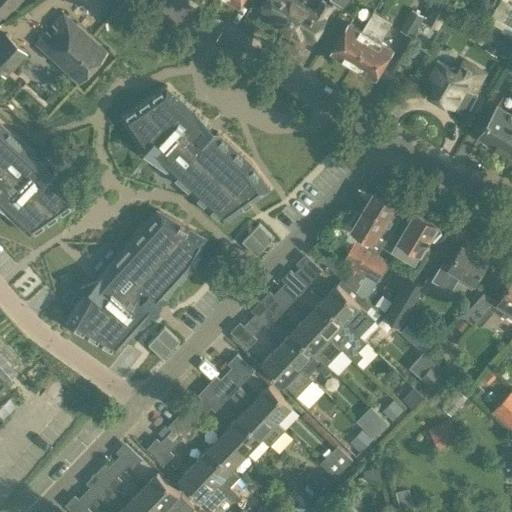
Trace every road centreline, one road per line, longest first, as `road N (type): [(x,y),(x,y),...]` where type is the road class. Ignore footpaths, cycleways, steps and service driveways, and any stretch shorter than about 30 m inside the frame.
road 1 (residential): [(139,404),(386,140)]
road 2 (residential): [(386,140),(157,0)]
road 3 (residential): [(0,290),(30,324),(139,404)]
road 4 (residential): [(511,217),(386,140)]
road 5 (residential): [(42,511),(139,404)]
